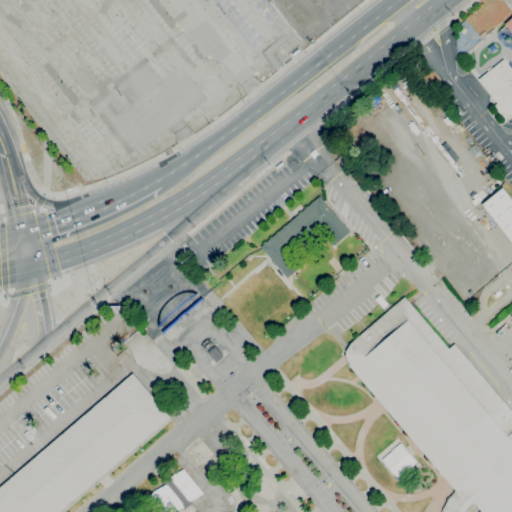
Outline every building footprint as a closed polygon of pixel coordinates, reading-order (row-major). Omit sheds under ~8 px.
[(511,34),(511,15),(503,23),(511,34)] [(511,111),(503,118),(494,106),(497,103),(478,79),(480,78),(504,59),(511,69),(511,111)] [(461,76),(456,70),(464,64),(469,70),(461,76)] [(511,242),(482,204),(503,188),(511,199),(511,242)] [(287,278),(270,257),(262,249),(261,247),(319,197),(321,199),(350,232),(336,244),(320,225),(288,253),(300,267),(290,275),(287,278)] [(156,326),(158,327),(197,294),(195,293),(156,326)] [(349,365),(345,357),(345,352),(351,343),(405,296),(450,348),(454,344),(511,412),(511,511),(442,511),(443,509),(448,499),(455,491),(442,475),(358,376),(349,365)] [(171,343),(163,334),(162,333),(182,315),(202,298),(211,308),(171,343)] [(206,351),(201,345),(209,339),(213,344),(206,351)] [(217,363),(209,353),(215,347),(224,357),(217,363)] [(60,511),(0,511),(0,486),(127,378),(133,374),(171,418),(60,511)] [(415,461),(398,442),(389,451),(406,469),(415,461)] [(178,511),(167,497),(163,500),(156,490),(166,485),(162,481),(168,476),(169,478),(174,474),(172,472),(180,466),(203,494),(190,502),(191,504),(184,508),(183,507),(178,511)]
